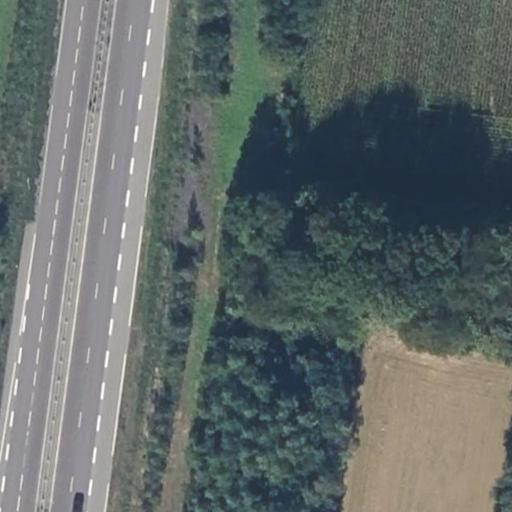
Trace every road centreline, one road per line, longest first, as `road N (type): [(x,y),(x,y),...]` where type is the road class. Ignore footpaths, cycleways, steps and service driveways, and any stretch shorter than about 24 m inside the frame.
road 1 (trunk): [(80,0),(15,511)]
road 2 (trunk): [(67,492),(129,0)]
